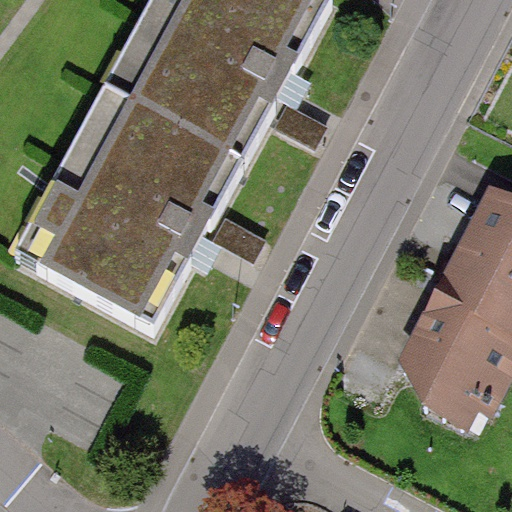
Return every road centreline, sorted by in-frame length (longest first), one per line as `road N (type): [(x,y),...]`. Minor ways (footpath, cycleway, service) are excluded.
road 1 (residential): [(244,444),(478,0)]
road 2 (residential): [(244,444),(373,511)]
